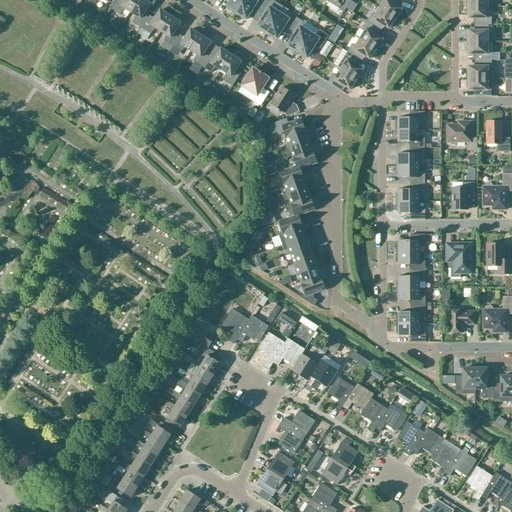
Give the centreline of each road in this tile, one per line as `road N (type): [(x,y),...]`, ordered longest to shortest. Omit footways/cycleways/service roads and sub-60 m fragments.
road 1 (residential): [(337,97),(337,304),(381,324)]
road 2 (residential): [(187,0),(337,97)]
road 3 (residential): [(237,495),(273,400),(232,376)]
road 4 (residential): [(381,324),(390,348),(511,347)]
road 5 (residential): [(383,226),(511,225)]
road 6 (residential): [(383,226),(381,100)]
